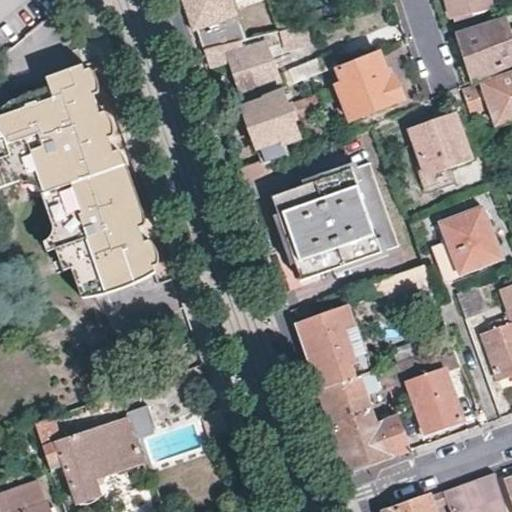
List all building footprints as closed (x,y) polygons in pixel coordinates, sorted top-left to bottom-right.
[(70,23),(81,14),(76,0),(69,0),(32,31),(45,45),(70,23)] [(234,0),(183,0),(193,28),(197,26),(204,46),(205,45),(245,35),(237,13),(239,13),(234,0)] [(447,0),(451,15),(490,5),(489,0),(447,0)] [(471,79),(511,61),(511,42),(504,18),(456,33),(471,79)] [(245,35),(205,45),(210,64),(230,57),(242,91),(280,76),(267,41),(282,38),(284,43),(307,37),(303,22),(245,35)] [(401,98),(392,74),(387,76),(377,51),(335,69),(341,81),(334,84),(347,119),(401,98)] [(311,74),(337,64),(334,54),(291,70),(295,81),(311,74)] [(86,70),(84,65),(47,78),(54,98),(0,116),(0,188),(22,182),(24,187),(26,187),(33,187),(38,189),(41,193),(52,220),(53,227),(53,233),(50,239),(45,242),(48,253),(57,251),(64,271),(72,269),(83,299),(93,297),(107,294),(108,295),(126,289),(142,282),(157,273),(155,267),(146,242),(141,228),(115,152),(110,138),(101,113),(95,95),(86,70)] [(460,93),(469,116),(489,109),(494,125),(511,118),(511,66),(507,70),(508,75),(460,93)] [(91,68),(86,70),(95,95),(100,94),(100,85),(98,79),(95,73),(91,68)] [(283,85),(265,92),(265,99),(245,107),(263,157),(241,164),(245,177),(271,166),(268,156),(287,149),(285,138),(299,134),(293,116),(317,109),(310,90),(287,98),(283,85)] [(106,111),(101,113),(110,138),(115,137),(115,128),(113,121),(110,117),(106,111)] [(471,160),(453,111),(410,127),(427,175),(471,160)] [(119,150),(115,152),(141,228),(146,226),(146,222),(146,216),(125,157),(122,154),(119,150)] [(398,242),(369,161),(289,190),(288,185),(271,191),(287,236),(303,280),(320,274),(319,269),(398,242)] [(502,260),(483,209),(440,225),(459,276),(502,260)] [(146,242),(155,267),(159,265),(159,258),(159,252),(157,247),(154,243),(151,240),(146,242)] [(383,296),(430,280),(423,261),(370,280),(374,291),(381,288),(383,296)] [(457,294),(465,316),(491,306),(483,284),(457,294)] [(511,285),(501,290),(509,315),(489,323),(491,328),(482,331),(500,380),(511,375),(511,285)] [(310,363),(319,389),(360,375),(370,371),(347,305),(296,323),(310,363)] [(415,340),(376,353),(382,367),(420,354),(415,340)] [(446,370),(460,365),(452,342),(420,354),(382,367),(389,387),(408,379),(444,366),(446,370)] [(463,418),(446,370),(444,366),(408,379),(427,431),(463,418)] [(380,429),(377,423),(367,394),(360,375),(319,389),(331,425),(352,418),(358,437),(380,429)] [(220,410),(217,401),(200,408),(202,415),(202,416),(220,410)] [(131,408),(137,435),(154,431),(148,404),(131,408)] [(212,443),(229,437),(220,410),(202,416),(212,443)] [(400,416),(377,423),(380,429),(358,437),(352,418),(331,425),(342,457),(348,473),(412,450),(400,416)] [(35,425),(51,472),(65,467),(79,505),(102,497),(96,481),(144,464),(129,419),(62,442),(54,419),(35,425)] [(509,511),(496,473),(400,507),(385,511),(509,511)] [(49,511),(40,485),(0,498),(0,511),(49,511)]
